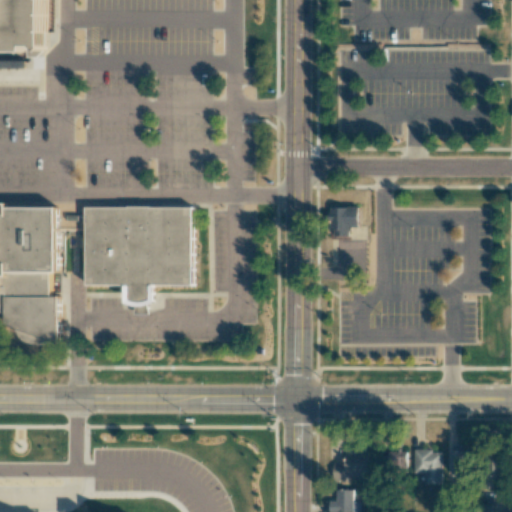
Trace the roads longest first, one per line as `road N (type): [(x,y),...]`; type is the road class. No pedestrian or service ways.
road 1 (tertiary): [(511,401),(0,399)]
road 2 (tertiary): [(296,0),(297,511)]
road 3 (residential): [(511,167),(296,167)]
